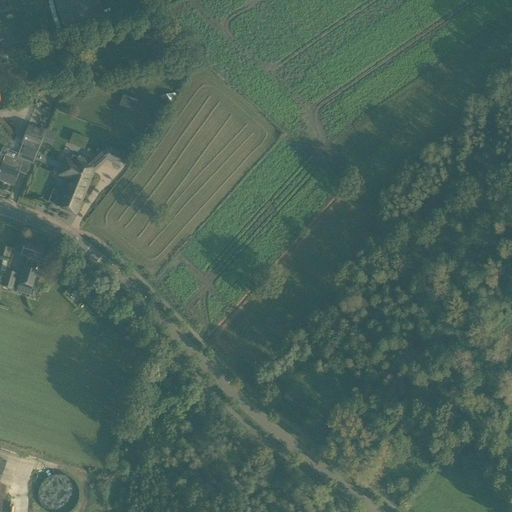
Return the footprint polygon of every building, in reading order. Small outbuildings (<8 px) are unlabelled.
[(53,0),(62,27),(94,17),(88,0),(53,0)] [(81,71),(97,68),(94,56),(94,55),(78,57),(81,71)] [(175,94),(160,96),(167,108),(176,96),(175,94)] [(22,145),(17,158),(33,164),(41,142),(45,132),(28,125),(20,144),(22,145)] [(41,142),(52,147),(57,134),(46,130),(45,132),(41,142)] [(136,152),(141,142),(131,137),(127,147),(136,152)] [(104,160),(122,168),(128,156),(110,148),(104,160)] [(80,205),(96,164),(96,163),(77,156),(75,163),(66,159),(65,159),(59,175),(68,179),(57,207),(76,214),(80,205)] [(0,180),(13,186),(17,177),(18,173),(17,173),(21,164),(13,161),(4,157),(0,166),(1,166),(0,167),(0,180)] [(29,296),(32,287),(37,270),(35,270),(38,260),(40,261),(41,257),(44,248),(24,241),(20,255),(27,257),(16,292),(29,296)] [(10,258),(13,248),(6,246),(4,256),(10,258)] [(6,275),(3,287),(12,289),(17,274),(7,271),(6,275)] [(101,315),(103,312),(111,320),(115,316),(107,309),(108,308),(91,291),(84,298),(101,315)] [(79,493),(79,491),(78,489),(77,487),(77,486),(76,484),(75,483),(74,481),(72,480),(71,479),(69,478),(68,477),(66,476),(65,476),(63,475),(61,475),(59,475),(57,475),(56,475),(54,475),(52,476),(50,477),(49,477),(47,478),(46,479),(44,481),(43,482),(42,483),(41,485),(40,486),(40,488),(39,490),(39,491),(38,493),(38,495),(38,497),(39,499),(39,500),(40,503),(41,505),(42,506),(43,508),(44,509),(45,510),(47,511),(69,511),(70,511),(72,511),(73,509),(74,508),(75,507),(76,505),(77,504),(78,502),(78,500),(79,498),(79,497),(79,495),(79,493)]
